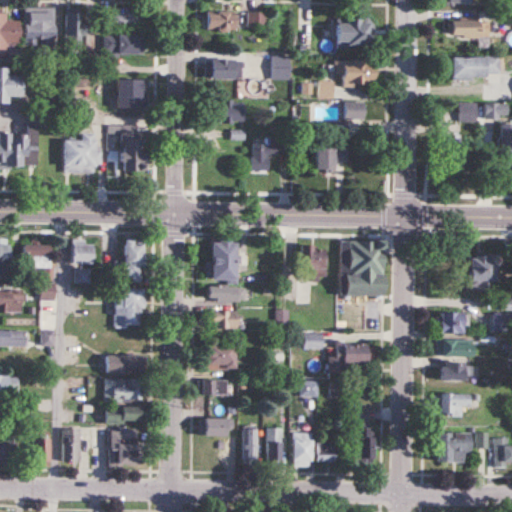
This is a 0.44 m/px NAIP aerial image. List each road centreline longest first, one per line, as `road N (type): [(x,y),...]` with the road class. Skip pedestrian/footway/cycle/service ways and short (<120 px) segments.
road 1 (residential): [(511,495),(0,486)]
road 2 (residential): [(172,511),(179,0)]
road 3 (residential): [(399,511),(406,0)]
road 4 (tertiary): [(511,216),(0,210)]
